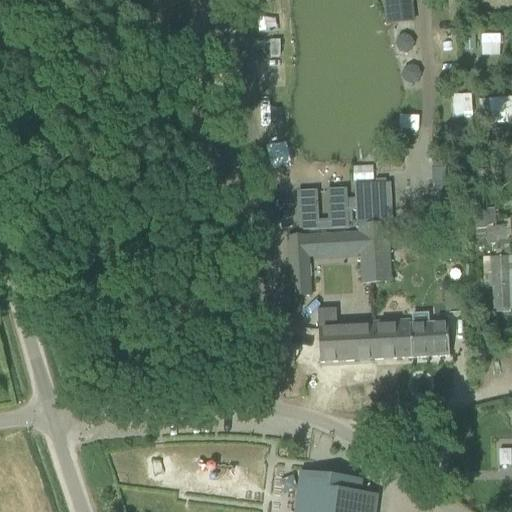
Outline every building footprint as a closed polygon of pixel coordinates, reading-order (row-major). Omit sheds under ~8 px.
[(412,0),(382,0),(385,25),(415,22),(412,0)] [(478,56),(499,56),(499,35),(478,35),(478,56)] [(474,37),(463,38),(464,52),(475,51),(474,37)] [(449,95),(450,119),(473,118),(472,94),(449,95)] [(478,122),(511,121),(511,98),(478,99),(478,122)] [(372,168),(353,169),(354,184),(372,183),(372,168)] [(390,185),(355,187),(356,200),(356,212),(358,234),(358,236),(359,257),(359,260),(361,286),(372,286),(375,285),(372,226),(387,225),(392,225),(390,185)] [(318,192),(298,193),(300,233),(350,230),(349,224),(353,224),(352,212),(356,212),(356,200),(348,200),(347,190),(328,191),(329,221),(319,222),(318,192)] [(438,205),(452,205),(452,195),(438,195),(438,205)] [(435,203),(419,203),(420,214),(435,213),(435,203)] [(495,209),(474,211),(475,240),(485,240),(487,246),(506,246),(505,227),(496,226),(495,209)] [(387,225),(372,226),(375,285),(390,285),(389,265),(387,225)] [(358,234),(286,238),(290,297),(310,296),(308,260),(359,257),(358,236),(358,234)] [(511,258),(490,259),(493,312),(511,311),(511,258)] [(462,289),(445,290),(446,313),(464,312),(462,289)] [(373,324),(335,326),(334,313),(319,314),(319,327),(321,365),(375,362),(373,324)] [(447,324),(410,326),(410,322),(373,324),(375,362),(449,358),(447,324)] [(357,497),(359,484),(303,477),(298,511),(371,511),(373,499),(357,497)]
